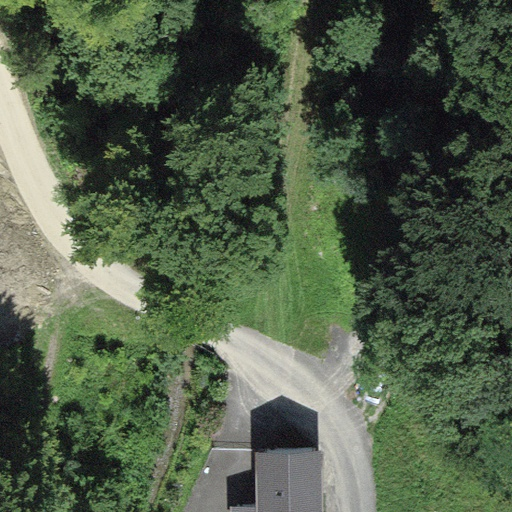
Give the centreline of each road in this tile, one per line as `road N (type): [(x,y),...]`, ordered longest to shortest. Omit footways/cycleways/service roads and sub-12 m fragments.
road 1 (residential): [(355,511),(350,448),(293,377),(134,298),(0,76)]
road 2 (track): [(61,172),(0,493)]
